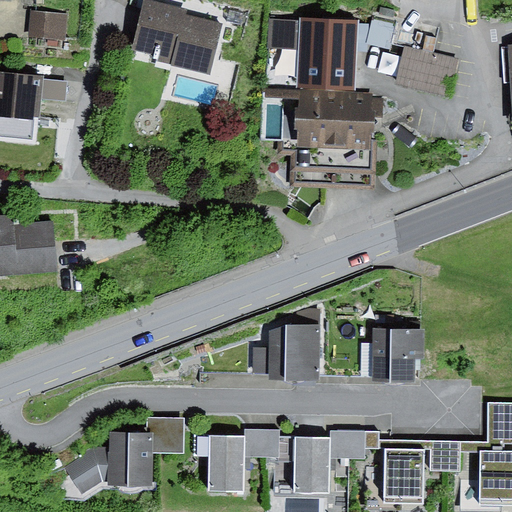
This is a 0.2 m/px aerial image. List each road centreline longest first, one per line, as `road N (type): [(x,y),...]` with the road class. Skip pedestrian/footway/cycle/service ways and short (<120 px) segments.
road 1 (residential): [(0,419),(23,438),(52,436),(82,409),(119,397),(462,407)]
road 2 (residential): [(317,263),(302,230),(259,211),(0,183)]
road 3 (secondary): [(0,387),(317,263)]
road 4 (residential): [(495,195),(501,141),(488,126),(481,0)]
road 5 (secondary): [(317,263),(495,195)]
